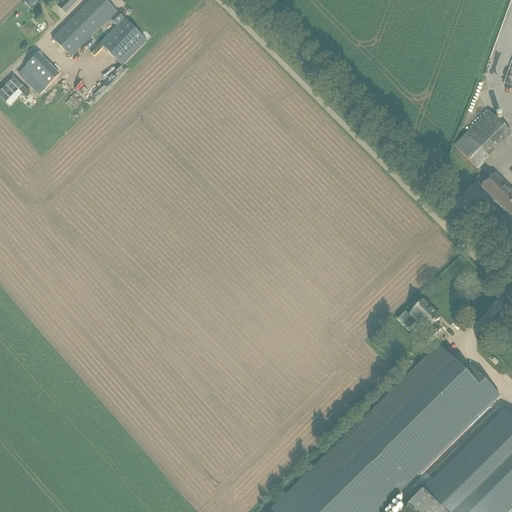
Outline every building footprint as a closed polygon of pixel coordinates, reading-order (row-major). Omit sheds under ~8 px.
[(60,0),(50,11),(59,20),(77,2),(75,0),(60,0)] [(103,0),(92,0),(91,1),(52,40),(70,58),(116,12),(103,0)] [(117,28),(100,45),(122,67),(147,42),(124,20),(116,12),(109,19),(108,19),(117,28)] [(488,78),(499,83),(511,48),(511,30),(507,28),(492,67),(488,78)] [(68,64),(25,107),(54,136),(97,93),(68,64)] [(454,147),(477,170),(511,136),(489,113),(454,147)] [(481,188),(511,219),(511,192),(494,174),(481,188)] [(423,302),(409,316),(432,339),(441,330),(435,324),(440,319),(423,302)] [(411,485),(500,398),(470,368),(464,374),(438,347),(270,511),(383,511),(385,510),(397,499),(411,485)] [(511,511),(511,422),(504,414),(404,511),(511,511)]
